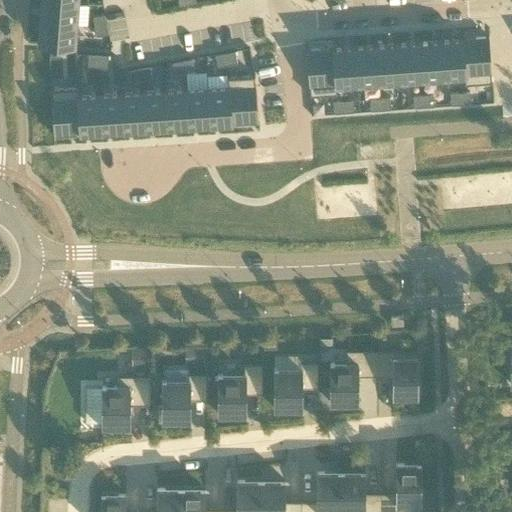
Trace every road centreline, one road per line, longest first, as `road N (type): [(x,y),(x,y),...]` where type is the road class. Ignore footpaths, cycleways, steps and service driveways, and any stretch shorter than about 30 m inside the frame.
road 1 (motorway): [(511,191),(0,219)]
road 2 (motorway): [(0,265),(511,241)]
road 3 (residential): [(460,423),(112,456),(83,473),(78,511)]
road 4 (tertiary): [(33,267),(454,260)]
road 5 (residential): [(288,22),(299,149),(141,162)]
road 6 (residential): [(288,22),(504,8)]
road 7 (unclassified): [(460,423),(454,260)]
